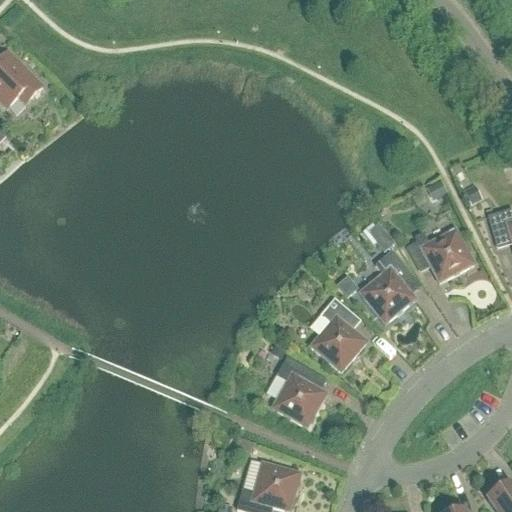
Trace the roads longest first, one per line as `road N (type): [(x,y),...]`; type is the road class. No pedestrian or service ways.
road 1 (residential): [(370,470),(403,413),(435,380),(511,332)]
road 2 (residential): [(370,470),(400,477),(442,468),(489,437),(511,406)]
road 3 (unclassified): [(511,102),(437,0)]
